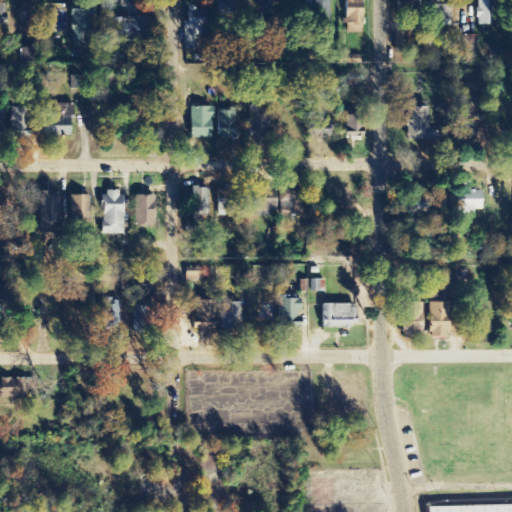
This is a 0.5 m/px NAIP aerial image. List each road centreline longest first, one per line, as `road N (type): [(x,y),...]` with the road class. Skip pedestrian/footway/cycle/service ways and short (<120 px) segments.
road 1 (residential): [(404,511),(382,398),(378,0)]
road 2 (residential): [(511,357),(0,358)]
road 3 (residential): [(511,164),(0,165)]
road 4 (residential): [(174,429),(171,0)]
